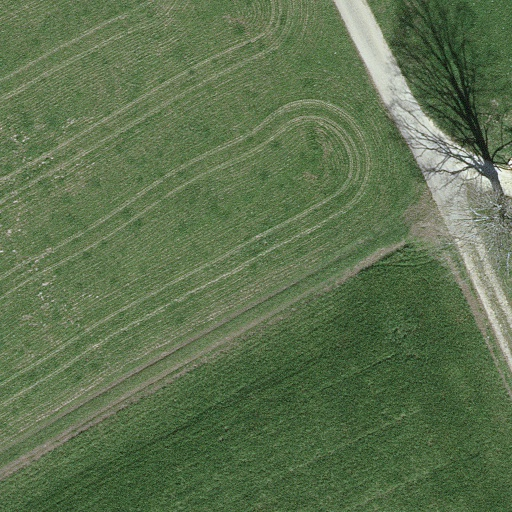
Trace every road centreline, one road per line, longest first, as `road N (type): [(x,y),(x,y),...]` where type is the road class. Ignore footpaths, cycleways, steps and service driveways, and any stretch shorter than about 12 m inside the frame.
road 1 (track): [(0,420),(263,274),(442,160)]
road 2 (track): [(511,343),(449,215),(442,160)]
